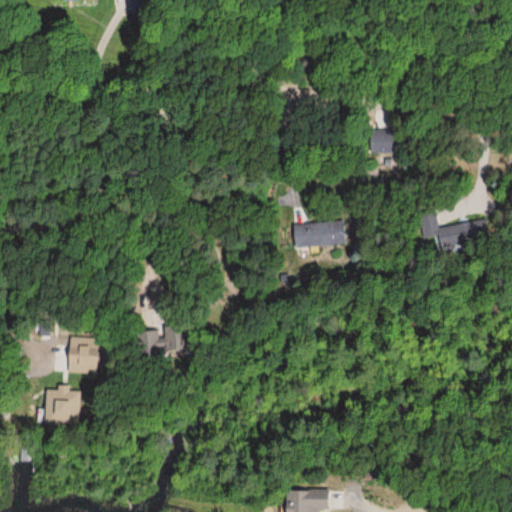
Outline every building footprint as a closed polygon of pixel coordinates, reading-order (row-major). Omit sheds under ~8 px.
[(370,130),(370,154),(395,154),(395,130),(370,130)] [(348,243),(345,219),(293,225),(295,249),(348,243)] [(157,330),(141,335),(148,356),(164,351),(157,330)] [(73,396),(63,396),(63,414),(73,414),(73,396)] [(325,490),(284,491),(284,511),(317,511),(317,510),(325,510),(325,490)]
